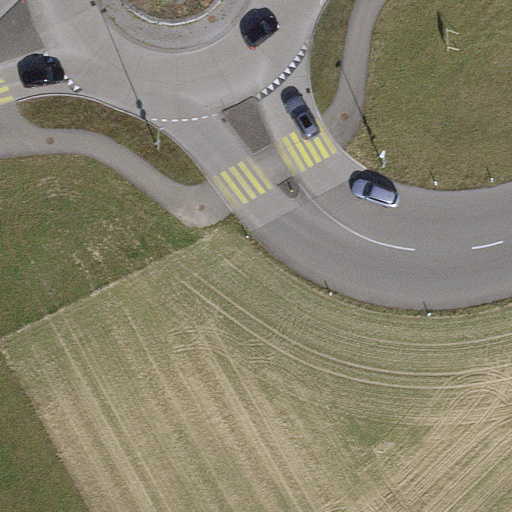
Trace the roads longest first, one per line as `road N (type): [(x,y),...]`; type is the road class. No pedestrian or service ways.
road 1 (tertiary): [(511,238),(430,251),(375,243),(331,217),(281,160),(232,80)]
road 2 (secondary): [(67,9),(86,45),(116,73),(153,88),(193,91),(232,80)]
